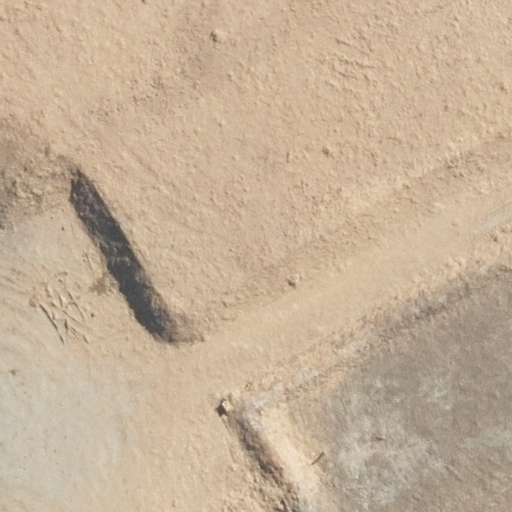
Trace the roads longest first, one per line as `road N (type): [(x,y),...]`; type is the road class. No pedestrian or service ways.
road 1 (residential): [(0,342),(511,52)]
road 2 (residential): [(75,511),(0,401)]
